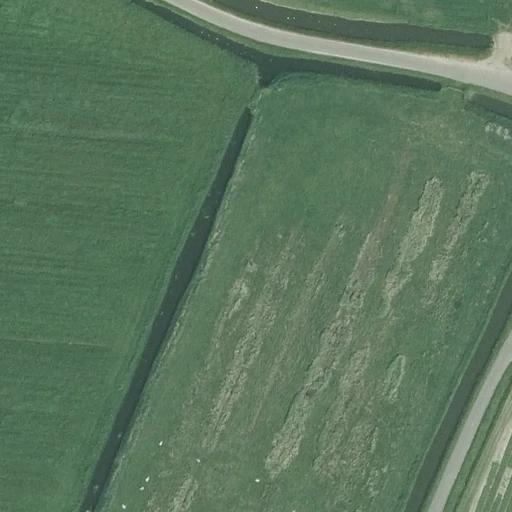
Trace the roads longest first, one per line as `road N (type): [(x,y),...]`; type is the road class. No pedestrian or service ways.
road 1 (unclassified): [(180,0),(281,41),(511,87)]
road 2 (unclassified): [(437,511),(511,353)]
